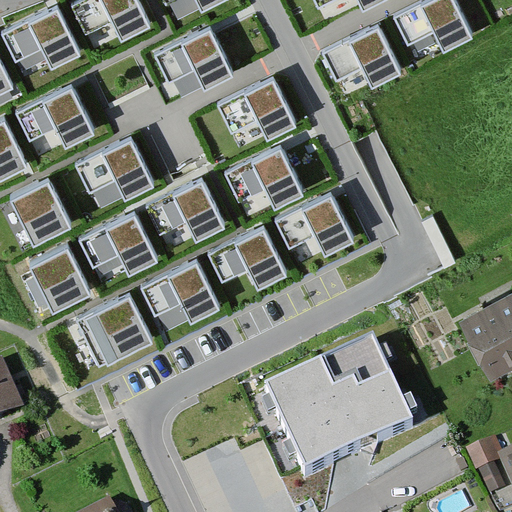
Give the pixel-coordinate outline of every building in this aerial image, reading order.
[(147,22),(136,0),(78,0),(73,3),(85,29),(112,16),(121,35),(147,22)] [(471,32),(454,0),(422,0),(396,13),(409,39),(435,27),(444,45),(471,32)] [(77,51),(56,6),(3,31),(16,58),(42,45),(51,63),(77,51)] [(396,69),(374,24),(321,49),(334,76),(361,63),(369,81),(396,69)] [(229,71),(207,27),(154,52),(167,78),(194,66),(202,84),(229,71)] [(0,86),(10,82),(0,60),(0,86)] [(291,122),(269,78),(216,103),(229,130),(255,117),(264,135),(291,122)] [(93,130),(71,86),(19,111),(31,137),(58,125),(66,143),(93,130)] [(0,177),(29,164),(6,116),(0,118),(0,177)] [(152,181),(130,136),(77,162),(90,188),(116,175),(125,194),(152,181)] [(299,191),(278,146),(225,172),(238,198),(264,185),(273,204),(299,191)] [(32,245),(71,226),(48,178),(9,197),(32,245)] [(221,225),(199,180),(146,206),(159,232),(185,219),(194,238),(221,225)] [(351,240),(330,196),(277,221),(290,247),(316,235),(325,253),(351,240)] [(155,256),(134,211),(81,237),(94,263),(120,250),(129,269),(155,256)] [(455,263),(433,217),(422,222),(444,268),(455,263)] [(283,270),(261,225),(209,250),(221,277),(248,264),(256,282),(283,270)] [(87,286),(67,243),(30,261),(51,303),(87,286)] [(218,304),(196,259),(143,285),(156,311),(182,298),(191,317),(218,304)] [(511,291),(458,320),(490,379),(511,366),(511,291)] [(143,338),(122,296),(79,317),(99,359),(143,338)] [(309,476),(408,427),(365,341),(266,390),(309,476)] [(0,366),(0,421),(20,413),(0,366)] [(497,453),(492,442),(465,455),(475,475),(494,465),(490,456),(497,453)] [(511,453),(498,459),(511,490),(511,453)] [(110,498),(80,511),(131,511),(131,509),(127,505),(121,502),(116,501),(111,501),(110,498)]
